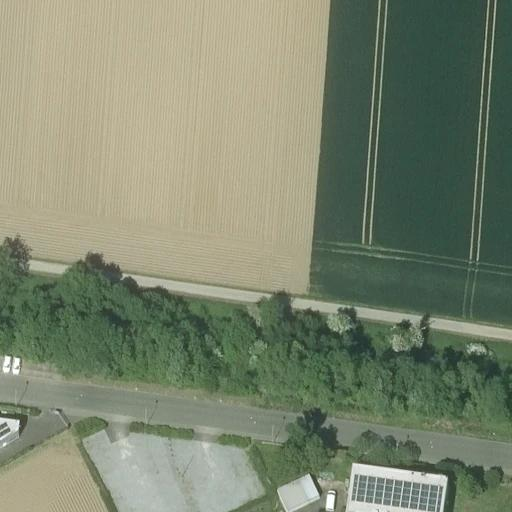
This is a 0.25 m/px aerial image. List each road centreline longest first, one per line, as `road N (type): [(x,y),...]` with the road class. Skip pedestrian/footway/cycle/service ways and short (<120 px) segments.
road 1 (track): [(0,260),(511,336)]
road 2 (unclassified): [(511,458),(0,385)]
